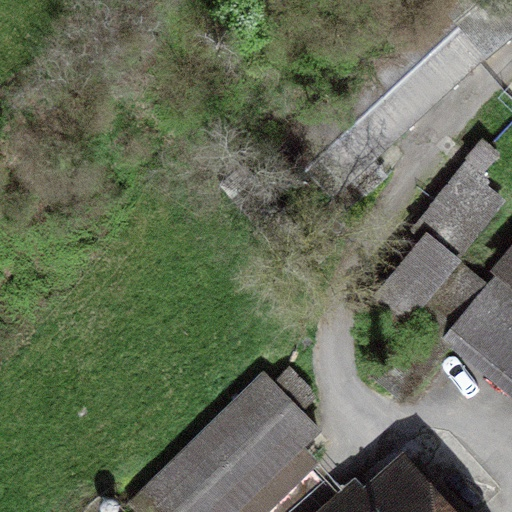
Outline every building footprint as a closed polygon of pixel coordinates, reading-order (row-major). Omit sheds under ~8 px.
[(432,0),(433,1),(277,142),(330,200),(511,36),(511,30),(486,0),(432,0)] [(511,108),(511,85),(500,96),(511,108)] [(442,339),(487,280),(458,258),(505,196),(485,180),(491,173),(485,168),(499,151),(481,137),(366,288),(408,320),(366,376),(400,401),(446,341),(442,339)] [(217,187),(298,281),(321,261),(240,167),(217,187)] [(511,250),(487,280),(442,339),(446,341),(511,398),(511,250)] [(131,504),(139,511),(267,511),(321,458),(307,444),(324,426),(303,405),(317,391),(290,364),(275,379),(263,366),(140,488),(144,492),(131,504)] [(462,511),(401,446),(362,482),(354,473),(311,511),(462,511)]
